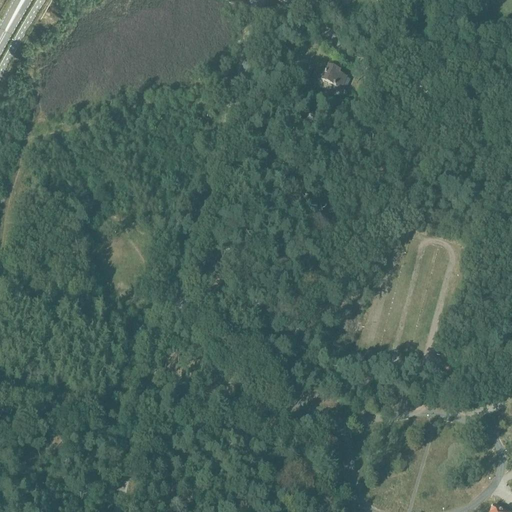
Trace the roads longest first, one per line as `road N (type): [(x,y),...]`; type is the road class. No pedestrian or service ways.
road 1 (unclassified): [(116,511),(261,0)]
road 2 (unclassified): [(511,140),(366,67),(285,0)]
